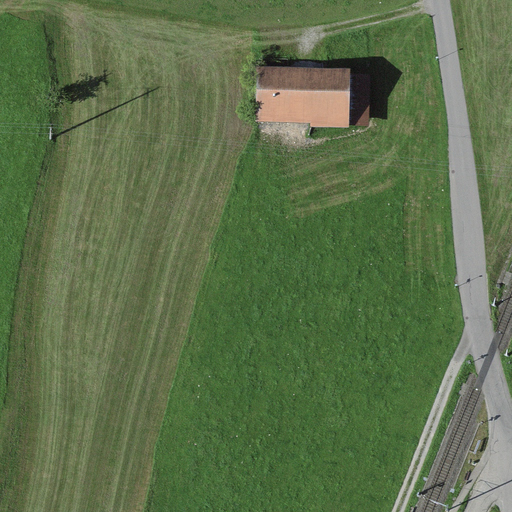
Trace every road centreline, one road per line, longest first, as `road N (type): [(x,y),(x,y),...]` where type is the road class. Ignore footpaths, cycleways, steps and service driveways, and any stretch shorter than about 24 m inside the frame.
road 1 (residential): [(511,456),(479,321),(441,0)]
road 2 (track): [(397,511),(479,321)]
road 3 (track): [(442,4),(291,38)]
